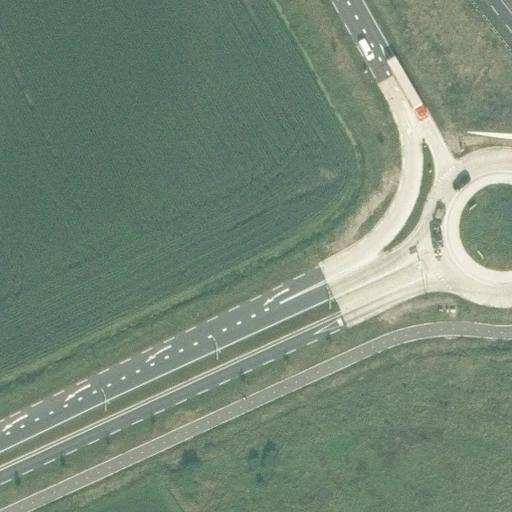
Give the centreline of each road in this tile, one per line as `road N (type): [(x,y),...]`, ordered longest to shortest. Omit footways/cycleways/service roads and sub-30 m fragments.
road 1 (primary): [(0,474),(451,273)]
road 2 (primary): [(339,280),(0,443)]
road 3 (primary): [(406,101),(412,151),(401,210),(339,280)]
